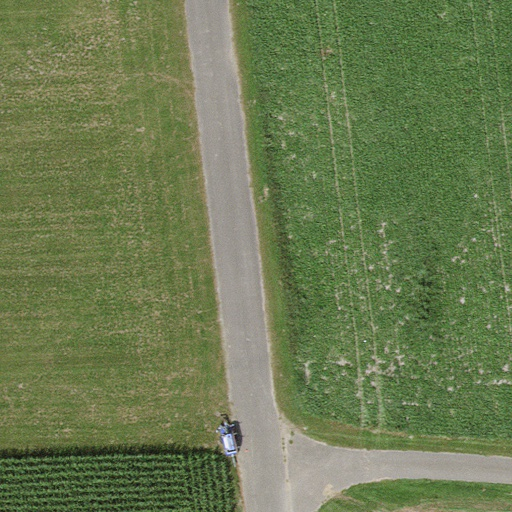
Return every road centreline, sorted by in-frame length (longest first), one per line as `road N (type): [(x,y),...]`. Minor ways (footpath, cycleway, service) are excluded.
road 1 (track): [(212,0),(271,511)]
road 2 (track): [(267,480),(511,492)]
